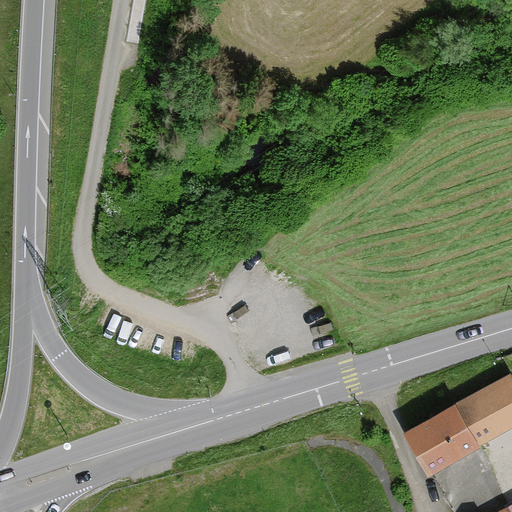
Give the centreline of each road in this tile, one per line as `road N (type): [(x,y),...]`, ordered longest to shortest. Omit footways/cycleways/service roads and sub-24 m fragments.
road 1 (motorway): [(24,295),(36,0)]
road 2 (motorway): [(183,414),(97,390),(55,349),(24,295)]
road 3 (secondary): [(183,414),(132,446),(0,493)]
road 4 (motorway): [(353,511),(358,437),(379,398),(421,355)]
road 5 (motorway): [(0,450),(14,409),(24,295)]
road 6 (secondary): [(314,388),(304,440),(309,511)]
